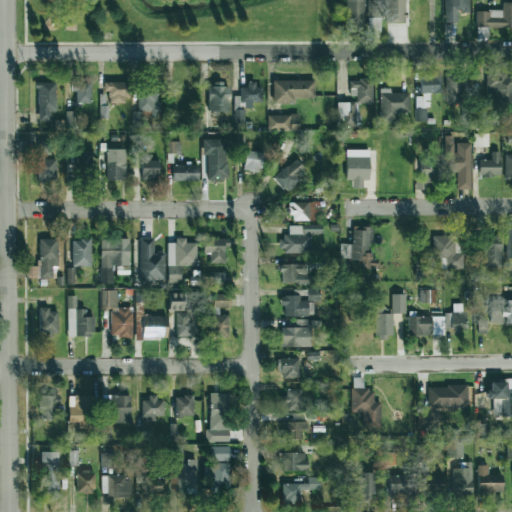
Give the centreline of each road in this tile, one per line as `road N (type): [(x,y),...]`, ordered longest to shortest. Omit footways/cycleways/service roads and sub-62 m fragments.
road 1 (residential): [(7,511),(2,0)]
road 2 (residential): [(511,49),(0,53)]
road 3 (residential): [(251,511),(249,209)]
road 4 (residential): [(250,366),(0,366)]
road 5 (residential): [(249,209),(0,210)]
road 6 (residential): [(511,207),(341,208)]
road 7 (residential): [(511,364),(343,365)]
